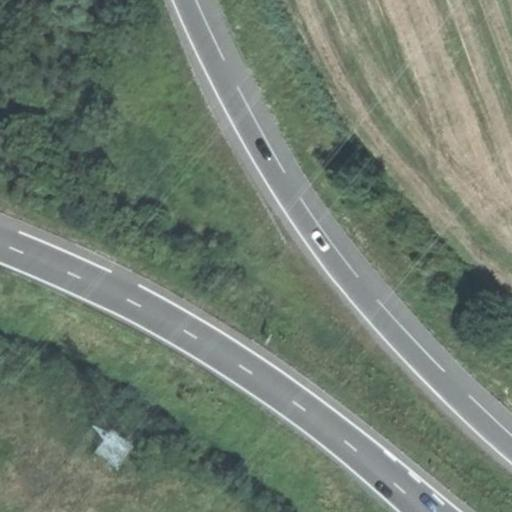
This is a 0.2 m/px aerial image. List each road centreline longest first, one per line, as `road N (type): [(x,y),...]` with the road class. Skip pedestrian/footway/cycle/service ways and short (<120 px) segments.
road 1 (motorway): [(511,449),(358,291),(294,204),(186,0)]
road 2 (primary): [(427,511),(271,384),(160,316),(0,243)]
